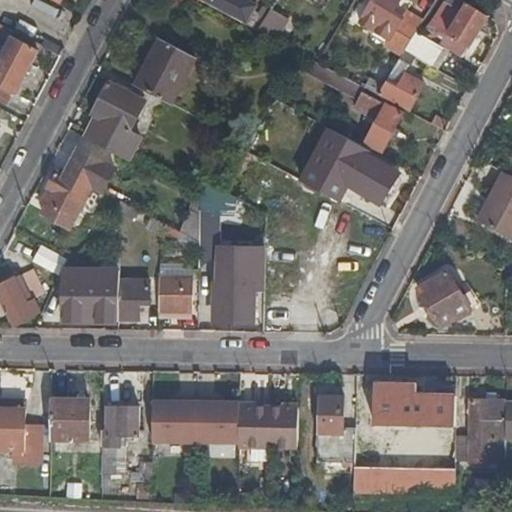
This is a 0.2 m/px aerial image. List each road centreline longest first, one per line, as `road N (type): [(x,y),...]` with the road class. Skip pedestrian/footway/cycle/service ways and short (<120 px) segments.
road 1 (residential): [(361,355),(0,349)]
road 2 (residential): [(511,50),(364,331),(361,355)]
road 3 (residential): [(0,219),(115,0)]
road 4 (residential): [(361,355),(511,357)]
